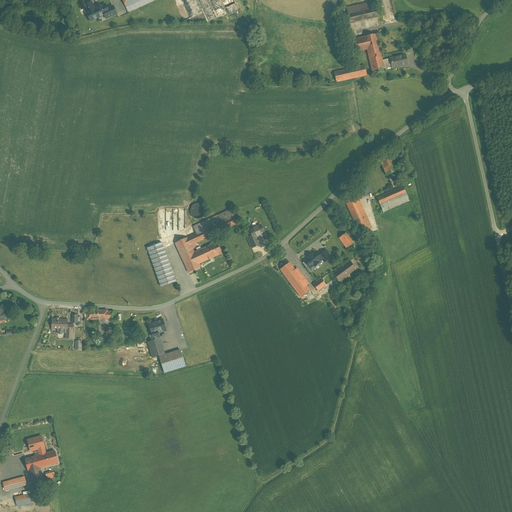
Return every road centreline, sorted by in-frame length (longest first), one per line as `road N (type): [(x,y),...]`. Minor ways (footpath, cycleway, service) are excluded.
road 1 (unclassified): [(447,86),(302,223),(239,268),(150,305),(48,302),(14,284)]
road 2 (unclassified): [(457,93),(511,307)]
